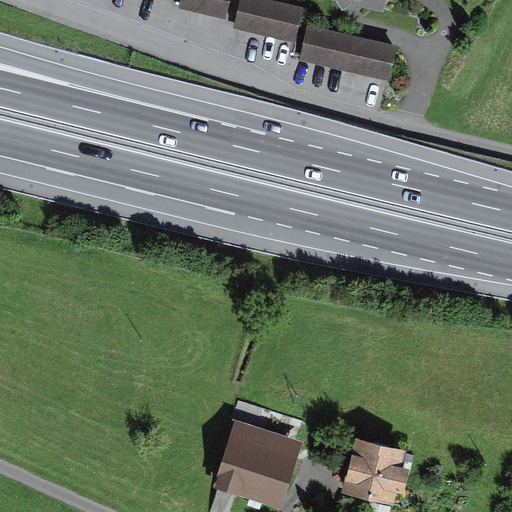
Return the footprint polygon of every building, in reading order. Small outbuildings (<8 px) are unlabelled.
[(233,0),(182,0),(180,10),(228,22),(233,0)] [(301,10),(263,0),(240,0),(233,30),(291,45),(301,10)] [(399,47),(309,28),(301,64),(391,83),(399,47)] [(233,426),(213,480),(278,503),(298,450),(233,426)] [(352,441),(337,494),(397,510),(411,457),(352,441)]
